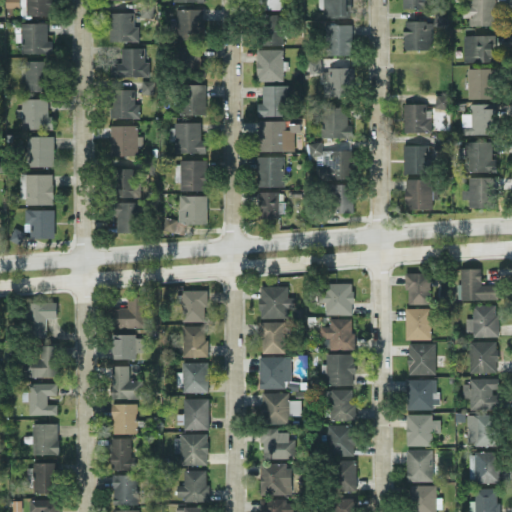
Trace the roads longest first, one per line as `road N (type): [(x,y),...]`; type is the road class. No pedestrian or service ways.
road 1 (residential): [(511,223),(0,262)]
road 2 (residential): [(0,285),(511,247)]
road 3 (residential): [(90,511),(82,0)]
road 4 (residential): [(381,511),(379,232)]
road 5 (residential): [(231,243),(233,511)]
road 6 (residential): [(230,0),(231,243)]
road 7 (residential): [(379,232),(379,0)]
